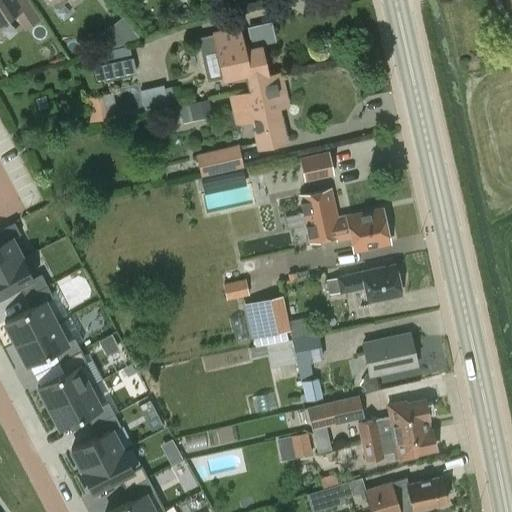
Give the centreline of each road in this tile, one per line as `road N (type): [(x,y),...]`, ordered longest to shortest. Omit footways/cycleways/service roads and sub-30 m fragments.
road 1 (secondary): [(509,511),(394,0)]
road 2 (residential): [(0,399),(59,511)]
